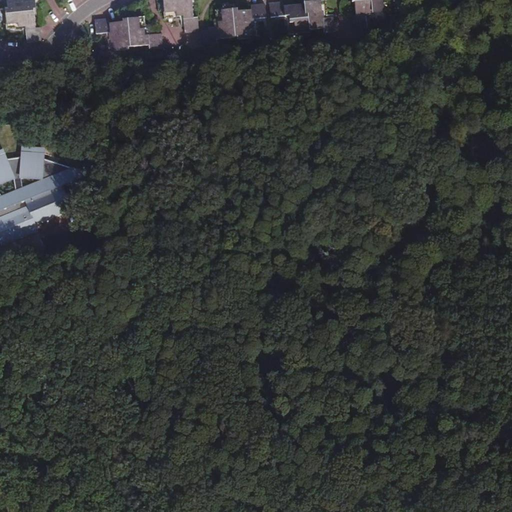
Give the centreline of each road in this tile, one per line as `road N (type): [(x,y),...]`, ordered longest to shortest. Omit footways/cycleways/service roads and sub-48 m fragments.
road 1 (track): [(0,497),(61,450),(116,359),(143,337),(172,249),(178,174),(196,141),(343,71),(399,32)]
road 2 (track): [(445,511),(399,32)]
road 3 (track): [(143,337),(202,289),(427,263),(511,262)]
road 4 (track): [(263,511),(284,488),(370,431),(435,420)]
